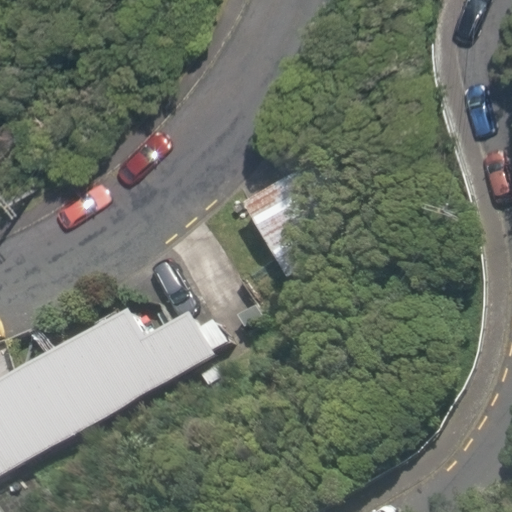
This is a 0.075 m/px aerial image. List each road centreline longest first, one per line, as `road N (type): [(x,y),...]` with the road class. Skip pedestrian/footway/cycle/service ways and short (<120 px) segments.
road 1 (residential): [(0,300),(125,255),(233,109),(274,0)]
road 2 (residential): [(511,312),(490,429),(393,511)]
road 3 (residential): [(496,0),(482,53),(511,218)]
